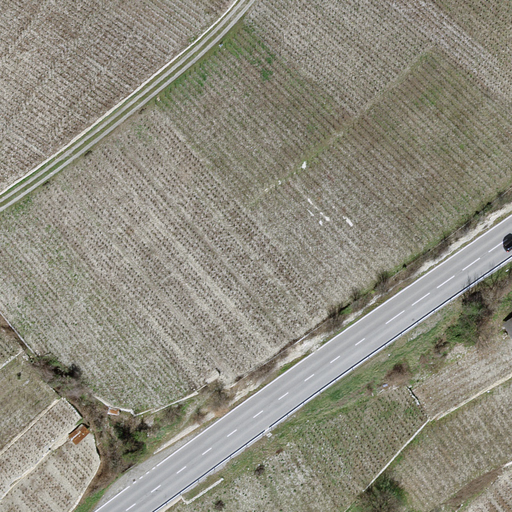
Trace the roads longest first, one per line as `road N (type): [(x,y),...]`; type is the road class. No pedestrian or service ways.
road 1 (secondary): [(511,235),(123,511)]
road 2 (track): [(261,0),(52,177),(0,209)]
